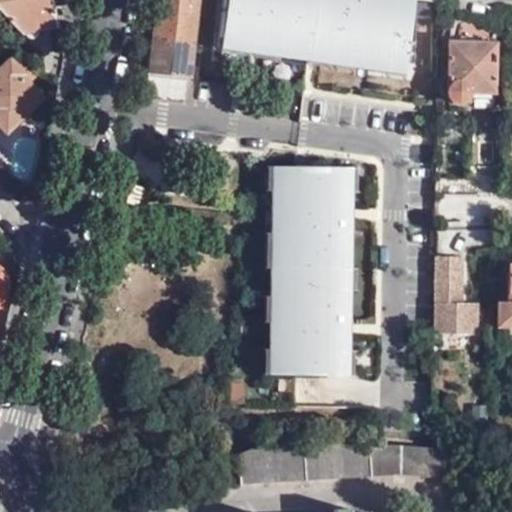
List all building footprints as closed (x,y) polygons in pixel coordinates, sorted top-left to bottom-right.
[(50,0),(0,0),(0,12),(19,32),(55,25),(50,0)] [(198,0),(154,0),(145,78),(188,82),(198,0)] [(221,0),(215,46),(250,51),(252,40),(275,43),(274,54),(305,58),(307,48),(349,54),(348,64),(384,69),(385,59),(408,62),(410,6),(407,6),(391,4),(391,0),(221,0)] [(490,23),(456,22),(456,44),(447,44),(446,93),(448,99),(451,102),(457,103),(461,103),(465,99),(468,93),(492,94),(494,45),(489,44),(490,23)] [(274,54),(275,43),(252,40),(250,51),(274,54)] [(349,54),(307,48),(305,58),(348,64),(349,54)] [(39,95),(4,58),(0,61),(0,126),(3,129),(39,95)] [(384,69),(406,72),(408,62),(385,59),(384,69)] [(351,169),(264,169),(260,378),(345,379),(351,169)] [(511,246),(508,246),(506,303),(496,302),(495,326),(506,326),(510,331),(511,330),(511,246)] [(433,258),(431,335),(473,336),(474,305),(458,304),(459,258),(433,258)] [(396,472),(453,480),(451,450),(380,441),(267,449),(235,454),(237,484),(396,472)]
